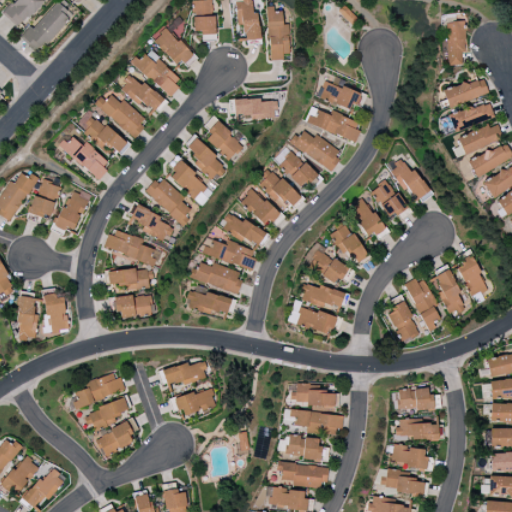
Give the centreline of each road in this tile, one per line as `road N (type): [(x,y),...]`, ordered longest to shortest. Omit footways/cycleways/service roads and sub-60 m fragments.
road 1 (residential): [(0,391),(52,363),(127,341),(209,340),(382,367),(445,355),(511,320)]
road 2 (residential): [(381,54),(382,112),(371,147),(284,241),(263,286),(251,347)]
road 3 (residential): [(225,69),(98,219),(85,266),(92,348)]
road 4 (residential): [(433,235),(385,270),(366,303),(355,434),(330,511)]
road 5 (residential): [(0,128),(116,0)]
road 6 (residential): [(445,355),(457,416),(446,511)]
road 7 (residential): [(14,382),(34,416),(100,486)]
road 8 (residential): [(61,511),(176,442)]
